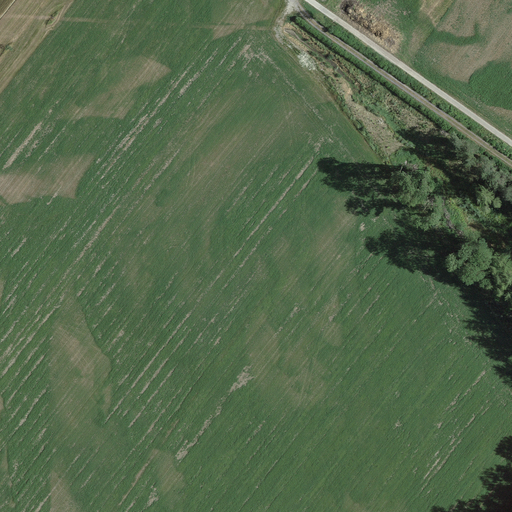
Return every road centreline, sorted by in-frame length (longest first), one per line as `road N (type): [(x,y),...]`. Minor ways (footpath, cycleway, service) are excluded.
road 1 (track): [(511,163),(300,13),(298,0)]
road 2 (track): [(307,0),(511,144)]
